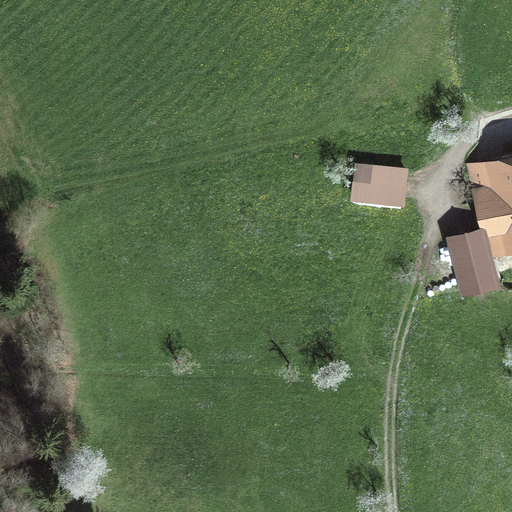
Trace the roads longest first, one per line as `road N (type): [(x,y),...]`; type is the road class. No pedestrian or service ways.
road 1 (track): [(391,511),(395,372),(450,162),(480,127)]
road 2 (track): [(0,359),(395,372)]
